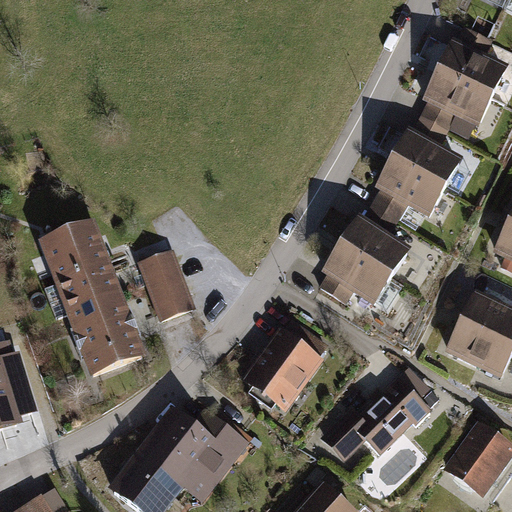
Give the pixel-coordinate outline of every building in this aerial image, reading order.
[(481,0),(503,10),(507,0),(481,0)] [(454,48),(441,75),(492,100),(506,73),(484,62),(492,45),(465,31),(456,49),(454,48)] [(492,100),(441,75),(428,101),(431,103),(421,121),(448,135),(457,116),(479,127),(492,100)] [(409,138),(395,164),(445,192),(459,165),(438,154),(448,135),(421,121),(412,139),(409,138)] [(445,192),(395,164),(380,190),(383,191),(373,208),(398,224),(409,206),(430,218),(445,192)] [(359,224),(343,250),(392,281),(408,255),(387,242),(398,224),(373,208),(362,226),(359,224)] [(107,267),(92,227),(45,245),(59,284),(107,267)] [(511,227),(498,254),(507,259),(503,268),(511,272),(511,227)] [(392,281),(343,250),(327,274),(330,276),(322,289),(346,305),(354,292),(375,306),(376,305),(388,313),(402,291),(390,283),(392,281)] [(194,311),(173,255),(142,266),(163,322),(194,311)] [(107,267),(59,284),(45,290),(57,321),(71,316),(119,297),(107,267)] [(119,297),(71,316),(77,332),(72,334),(82,361),(88,359),(95,377),(142,359),(135,341),(141,338),(131,311),(125,313),(119,297)] [(511,316),(476,299),(463,326),(511,349),(511,316)] [(283,338),(282,337),(249,383),(284,409),(318,363),(317,362),(327,349),(293,325),(283,338)] [(511,357),(511,349),(463,326),(450,353),(502,378),(511,357)] [(34,413),(17,359),(13,360),(9,346),(0,348),(0,430),(17,426),(15,419),(34,413)] [(430,392),(411,373),(399,384),(402,386),(385,402),(380,396),(377,398),(381,402),(365,418),(357,411),(337,430),(338,432),(328,441),(344,458),(355,448),(356,449),(365,440),(380,455),(413,424),(417,428),(431,415),(420,402),(430,392)] [(179,415),(156,444),(216,490),(250,446),(211,416),(200,431),(179,415)] [(511,454),(511,453),(480,431),(450,473),(494,503),(511,478),(506,473),(511,466),(506,463),(511,454)] [(216,490),(156,444),(116,495),(137,511),(162,511),(181,488),(204,506),(216,490)] [(317,468),(307,479),(316,486),(326,476),(317,468)] [(349,511),(324,490),(304,511),(349,511)] [(48,511),(41,501),(24,511),(48,511)]
